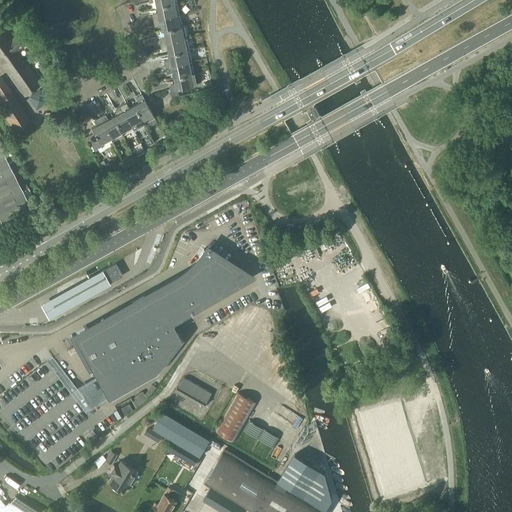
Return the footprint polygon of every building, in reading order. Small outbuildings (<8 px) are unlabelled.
[(176,3),(156,7),(157,14),(151,15),(152,19),(179,14),(176,3)] [(179,14),(152,19),(153,24),(159,23),(161,31),(163,30),(181,26),(179,14)] [(163,30),(164,37),(159,39),(160,43),(186,37),(183,25),(181,26),(163,30)] [(0,62),(23,96),(38,86),(40,84),(16,51),(25,45),(17,34),(8,41),(1,31),(0,31),(0,62)] [(186,38),(186,37),(160,43),(161,48),(166,47),(168,54),(188,49),(186,40),(192,38),(191,37),(186,38)] [(188,49),(168,54),(169,61),(164,62),(165,67),(191,61),(188,49)] [(191,61),(165,67),(166,71),(171,70),(173,77),(193,73),(191,61)] [(193,73),(173,77),(174,84),(169,86),(170,91),(196,85),(193,73)] [(0,110),(13,130),(14,130),(29,120),(15,99),(16,99),(1,76),(0,76),(0,107),(1,109),(0,109),(0,110)] [(36,109),(44,104),(48,101),(40,89),(27,97),(36,109)] [(140,101),(134,105),(143,123),(154,117),(141,93),(137,96),(140,101)] [(143,123),(134,105),(127,108),(124,103),(120,105),(133,129),(143,123)] [(133,129),(120,105),(116,108),(119,113),(113,116),(123,135),(133,129)] [(103,114),(99,117),(112,140),(123,135),(113,116),(106,120),(103,114)] [(112,140),(99,117),(95,119),(98,124),(91,128),(94,134),(86,138),(93,151),(109,142),(111,145),(114,144),(112,140)] [(0,180),(14,173),(5,157),(0,159),(0,180)] [(0,201),(22,190),(14,173),(0,180),(0,201)] [(22,190),(0,201),(0,220),(1,222),(31,207),(22,190)] [(77,344),(101,387),(107,398),(155,372),(181,338),(172,323),(239,285),(235,278),(232,273),(229,269),(225,264),(221,260),(216,256),(211,253),(206,249),(203,254),(199,259),(196,263),(192,267),(187,271),(183,274),(178,278),(164,286),(158,288),(132,303),(112,314),(116,322),(77,344)] [(101,271),(108,284),(122,276),(115,264),(101,271)] [(108,284),(101,271),(100,270),(41,303),(49,317),(108,284)] [(211,393),(192,382),(184,377),(175,392),(203,407),(211,393)] [(233,441),(247,417),(256,402),(238,392),(216,430),(233,441)] [(120,408),(124,415),(132,411),(128,403),(120,408)] [(402,403),(373,412),(376,423),(405,414),(402,403)] [(163,411),(154,428),(200,456),(210,439),(163,411)] [(407,424),(379,433),(382,444),(410,434),(407,424)] [(148,427),(144,434),(159,442),(163,435),(148,427)] [(92,431),(85,437),(84,437),(88,442),(96,435),(92,431)] [(174,442),(169,450),(194,465),(199,457),(174,442)] [(414,444),(385,453),(388,464),(417,455),(414,444)] [(211,487),(203,500),(210,505),(222,511),(240,511),(243,507),(252,511),(323,511),(332,498),(326,472),(295,453),(278,481),(272,477),(225,449),(204,483),(211,487)] [(110,452),(104,461),(110,465),(116,455),(110,452)] [(113,474),(108,482),(123,491),(136,470),(120,461),(117,466),(114,464),(109,471),(113,474)] [(420,465),(391,474),(394,484),(423,475),(420,465)] [(155,502),(152,508),(159,511),(169,511),(180,494),(168,486),(158,503),(155,502)] [(0,511),(40,511),(15,496),(8,502),(5,504),(0,509),(0,511)]
